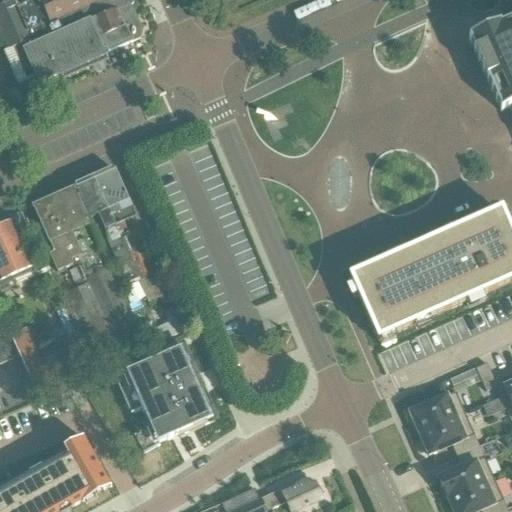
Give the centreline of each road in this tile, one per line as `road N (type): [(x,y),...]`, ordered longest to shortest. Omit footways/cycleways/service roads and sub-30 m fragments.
road 1 (tertiary): [(343,405),(198,64)]
road 2 (residential): [(148,511),(343,405)]
road 3 (tertiary): [(0,151),(198,64)]
road 4 (residential): [(343,405),(511,329)]
road 5 (tertiary): [(198,64),(343,0)]
